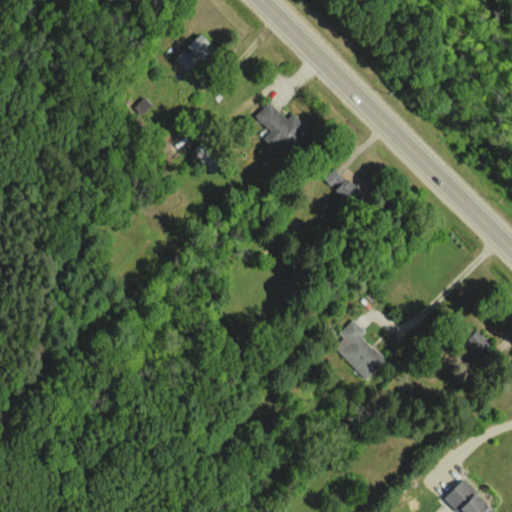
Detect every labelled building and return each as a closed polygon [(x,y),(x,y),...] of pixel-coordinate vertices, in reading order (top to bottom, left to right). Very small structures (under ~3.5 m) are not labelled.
[(213,49),(199,34),(173,57),(187,72),(213,49)] [(132,107),(140,114),(151,104),(143,96),(132,107)] [(253,115),(268,131),(262,138),(280,155),(307,127),(291,112),(285,118),(267,101),(253,115)] [(323,177),(348,204),(359,193),(334,166),(323,177)] [(333,346),(364,378),(384,360),(360,335),(364,331),(352,318),(337,332),(342,337),(333,346)] [(460,344),(473,358),(487,344),(474,331),(460,344)] [(443,497),(458,511),(493,511),(459,480),(443,497)]
